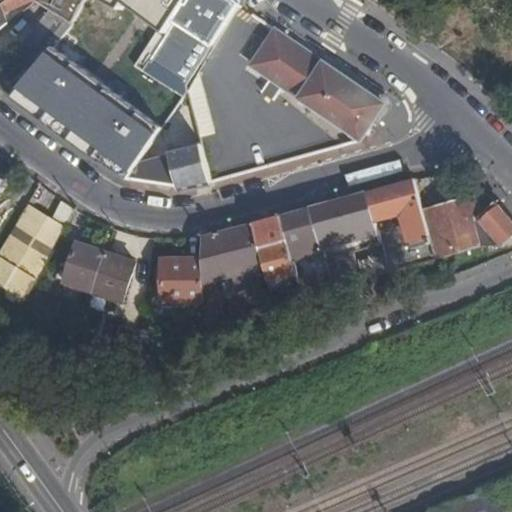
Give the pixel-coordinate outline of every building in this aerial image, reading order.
[(0,29),(8,22),(4,13),(24,4),(21,0),(5,0),(0,4),(0,29)] [(36,0),(50,9),(72,23),(84,0),(36,0)] [(188,0),(187,0),(135,0),(132,7),(130,10),(167,33),(175,20),(188,0)] [(239,4),(232,0),(188,0),(175,20),(214,44),(214,43),(239,4)] [(72,23),(50,9),(22,45),(41,62),(72,23)] [(72,23),(41,62),(11,99),(93,161),(111,171),(131,179),(141,163),(148,152),(184,96),(166,84),(145,70),(108,46),(72,23)] [(339,70),(275,28),(251,67),(362,141),(387,103),(339,70)] [(116,34),(108,46),(145,70),(152,57),(116,34)] [(194,112),(188,92),(184,96),(148,152),(154,156),(167,140),(173,143),(194,112)] [(179,188),(213,181),(203,144),(172,152),(172,155),(154,160),(150,182),(175,186),(179,188)] [(131,179),(150,182),(154,160),(141,163),(131,179)] [(0,195),(10,180),(0,174),(0,211),(1,210),(0,207),(0,195)] [(408,240),(430,234),(423,208),(415,179),(368,192),(375,220),(401,214),(408,240)] [(323,248),(378,233),(375,220),(368,192),(312,207),(323,248)] [(430,234),(436,258),(484,245),(500,246),(511,236),(511,221),(493,202),(478,216),(472,195),(423,208),(430,234)] [(41,282),(77,209),(61,203),(24,273),(41,282)] [(295,258),(324,250),(323,248),(312,207),(283,215),(289,237),(295,258)] [(26,209),(0,251),(0,256),(10,263),(38,218),(26,209)] [(204,259),(204,282),(234,275),(239,291),(258,286),(255,271),(265,268),(260,245),(254,223),(204,237),(204,259)] [(265,268),(269,281),(289,276),(291,282),(300,280),(295,258),(289,237),(260,245),(265,268)] [(65,281),(93,292),(106,253),(78,243),(65,281)] [(106,253),(93,292),(123,302),(136,263),(106,253)] [(163,302),(204,303),(204,282),(204,259),(163,260),(163,302)] [(0,265),(0,291),(17,304),(29,285),(0,265)] [(38,295),(29,314),(46,335),(58,308),(47,303),(49,299),(38,295)] [(124,345),(138,348),(141,330),(128,328),(124,345)] [(511,511),(511,477),(431,511),(511,511)]
